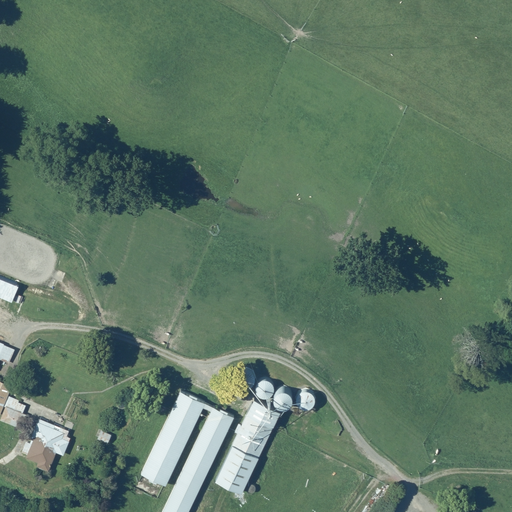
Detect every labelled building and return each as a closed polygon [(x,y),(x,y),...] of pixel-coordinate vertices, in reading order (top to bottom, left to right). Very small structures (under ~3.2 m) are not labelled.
[(0,276),(0,295),(13,301),(19,285),(0,276)] [(15,348),(0,341),(0,359),(0,358),(9,362),(15,348)] [(20,399),(9,394),(13,385),(0,379),(0,416),(0,417),(0,416),(0,419),(28,431),(34,417),(22,412),(26,404),(19,401),(20,399)] [(264,399),(266,398),(269,397),(271,395),(272,392),(272,389),(271,386),(269,384),(267,382),(264,381),(261,382),(259,383),(257,385),(255,387),(255,390),(255,392),(256,395),(258,397),(261,398),(264,399)] [(189,393),(180,389),(139,471),(166,485),(205,406),(211,409),(159,511),(188,511),(235,416),(228,412),(229,410),(221,407),(220,409),(198,398),(199,396),(190,392),(189,393)] [(308,408),(311,408),(313,406),(315,404),(316,401),(316,399),(315,396),(314,393),(311,392),(308,391),(306,391),(303,392),(301,394),(300,397),(299,399),(299,402),(300,405),(302,407),(305,408),(308,408)] [(285,410),(287,410),(290,408),(292,406),(293,404),(293,401),(292,398),(290,396),(288,394),(285,393),(282,393),(280,395),(278,396),(276,399),(276,401),(276,404),(277,407),(279,409),(282,410),(285,410)] [(242,493),(280,410),(254,398),(250,406),(243,403),(239,413),(245,415),(241,424),(237,423),(233,432),(236,433),(214,480),(242,493)] [(45,423),(38,420),(30,436),(34,438),(25,455),(37,461),(35,465),(47,471),(57,452),(62,455),(69,441),(63,437),(65,434),(53,428),(55,424),(46,420),(45,423)] [(97,428),(94,436),(105,441),(108,433),(97,428)]
